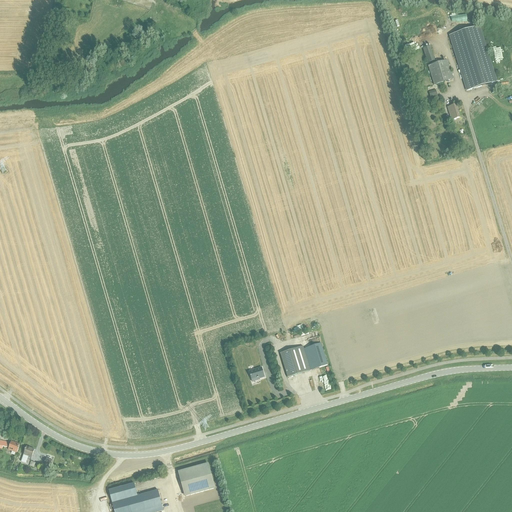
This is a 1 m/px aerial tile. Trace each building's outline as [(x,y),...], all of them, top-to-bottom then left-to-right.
[(479,27),(450,36),(467,91),(496,82),(479,27)] [(493,47),(494,54),(501,53),(500,46),(493,47)] [(435,61),(430,47),(423,49),(427,63),(435,61)] [(453,79),(447,60),(428,66),(434,85),(453,79)] [(451,121),(460,118),(456,105),(447,108),(451,121)] [(320,344),(303,349),(302,347),(280,354),(287,378),(310,371),(327,366),(320,344)] [(249,372),(251,381),(259,378),(259,379),(264,378),(261,368),(249,372)] [(11,442),(9,447),(8,450),(16,453),(19,445),(11,442)] [(31,458),(34,450),(26,448),(21,462),(26,464),(28,457),(31,458)] [(207,464),(179,472),(186,496),(214,489),(207,464)] [(114,511),(158,511),(163,511),(158,490),(137,496),(134,484),(109,491),(112,503),(114,511)]
